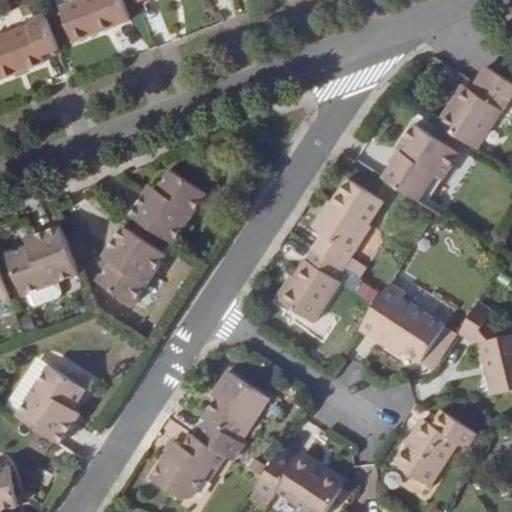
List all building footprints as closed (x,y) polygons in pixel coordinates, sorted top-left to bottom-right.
[(124,0),(83,0),(64,7),(77,41),(132,19),(124,0)] [(64,47),(51,13),(34,20),(35,24),(0,37),(0,58),(7,77),(51,60),(48,53),(64,47)] [(508,105),(511,98),(511,81),(488,66),(477,83),(508,105)] [(504,111),(508,105),(477,83),(472,91),(504,111)] [(478,150),(504,111),(472,91),(465,86),(440,124),(478,150)] [(403,153),(386,179),(421,202),(434,181),(442,186),(461,155),(415,125),(400,150),(403,153)] [(135,216),(178,245),(212,194),(175,170),(162,190),(157,198),(150,194),(135,216)] [(434,181),(421,202),(428,207),(442,186),(434,181)] [(325,238),(318,249),(346,268),(354,256),(352,255),(384,205),(349,182),(317,232),(325,238)] [(157,198),(162,190),(155,185),(150,194),(157,198)] [(120,254),(114,263),(102,282),(138,307),(171,256),(129,227),(113,249),(120,254)] [(28,296),(83,275),(65,228),(42,237),(44,245),(35,248),(13,256),(28,296)] [(44,245),(42,237),(32,240),(35,248),(44,245)] [(108,258),(114,263),(120,254),(113,249),(108,258)] [(346,268),(318,249),(296,282),(283,303),(314,324),(340,285),(337,282),(346,268)] [(0,306),(14,301),(0,263),(0,306)] [(283,303),(296,282),(292,280),(279,301),(283,303)] [(385,293),(361,330),(379,341),(381,338),(403,352),(424,365),(447,330),(404,302),(407,298),(389,286),(385,293)] [(479,304),(460,332),(476,343),(495,314),(479,304)] [(424,365),(435,372),(458,336),(447,330),(424,365)] [(499,374),(495,375),(500,394),(511,390),(511,333),(489,341),(499,374)] [(381,338),(379,341),(401,356),(403,352),(381,338)] [(484,343),(495,375),(499,374),(489,341),(484,343)] [(21,417),(65,445),(79,422),(72,417),(77,409),(89,390),(54,367),(21,417)] [(211,423),(200,438),(231,458),(237,462),(247,446),(243,443),(272,400),(231,372),(217,393),(221,396),(206,420),(211,423)] [(72,417),(79,422),(85,414),(77,409),(72,417)] [(434,485),(463,441),(472,447),(481,432),(447,409),(437,424),(428,418),(399,462),(434,485)] [(200,438),(196,435),(188,448),(181,443),(173,454),(155,481),(185,501),(197,499),(205,487),(217,467),(222,470),(231,458),(200,438)] [(173,454),(181,443),(176,439),(169,450),(173,454)] [(299,461),(282,450),(263,479),(258,487),(275,498),(280,491),(312,511),(330,511),(347,487),(302,457),(299,461)] [(210,490),(222,470),(217,467),(205,487),(210,490)] [(0,470),(0,511),(1,511),(21,507),(13,468),(0,470)] [(258,487),(252,496),(269,508),(275,498),(258,487)]
